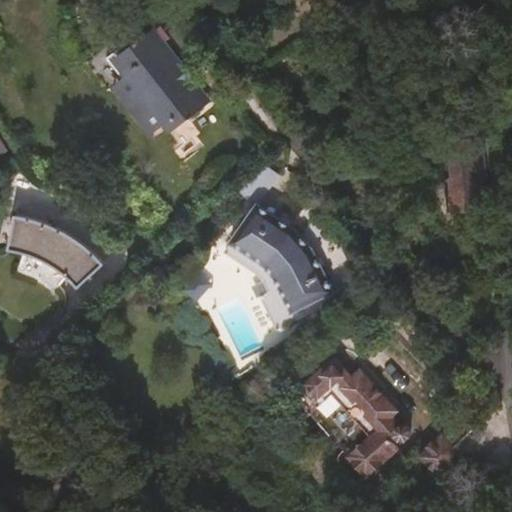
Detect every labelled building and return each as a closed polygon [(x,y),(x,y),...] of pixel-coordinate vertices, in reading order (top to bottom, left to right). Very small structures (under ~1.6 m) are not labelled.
[(502,23),(501,0),(486,0),(488,25),(502,23)] [(174,67),(183,61),(153,18),(131,33),(143,50),(129,60),(119,67),(155,120),(164,115),(179,135),(194,126),(185,111),(203,99),(185,74),(181,76),(174,67)] [(143,50),(131,33),(128,30),(115,39),(129,60),(143,50)] [(189,57),(183,61),(174,67),(181,76),(185,74),(203,99),(207,96),(190,71),(196,66),(189,57)] [(147,125),(155,120),(119,67),(112,72),(147,125)] [(452,90),(449,73),(436,76),(441,115),(454,113),(452,98),(448,97),(446,91),(452,90)] [(0,155),(9,150),(0,135),(0,155)] [(488,213),(478,140),(446,141),(457,215),(488,213)] [(0,163),(0,173),(2,176),(15,165),(8,157),(0,163)] [(276,327),(336,293),(315,256),(301,240),(264,209),(236,245),(272,272),(282,291),(262,302),(276,327)] [(38,267),(59,275),(67,263),(80,272),(103,248),(84,234),(53,221),(32,217),(7,216),(8,249),(40,251),(38,267)] [(230,265),(219,272),(212,261),(203,267),(210,279),(197,286),(211,309),(245,289),(230,265)] [(377,386),(384,379),(368,363),(366,365),(360,360),(357,360),(353,360),(349,361),(345,357),(335,367),(332,363),(310,386),(329,404),(344,388),(386,429),(364,452),(384,472),(414,442),(409,437),(414,432),(415,433),(420,434),(424,432),(426,429),(426,424),(424,421),(421,419),(416,420),(406,409),(410,405),(395,390),(388,397),(377,386)] [(449,425),(427,448),(448,468),(460,456),(462,451),(463,448),(463,443),(462,440),(460,435),(449,425)]
